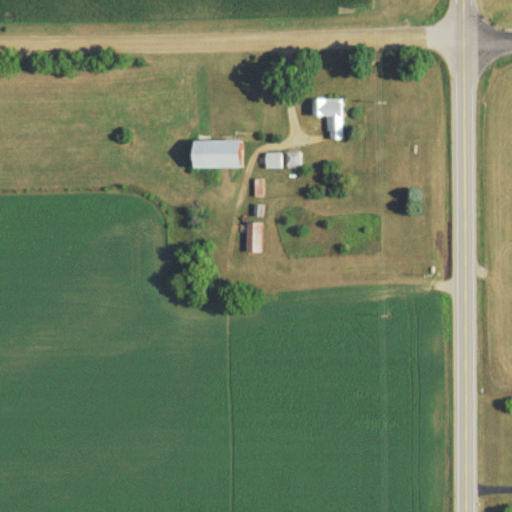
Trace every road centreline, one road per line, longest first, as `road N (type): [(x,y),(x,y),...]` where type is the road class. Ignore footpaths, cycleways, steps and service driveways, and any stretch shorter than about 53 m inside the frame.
road 1 (tertiary): [(466,511),(462,0)]
road 2 (residential): [(0,46),(462,43)]
